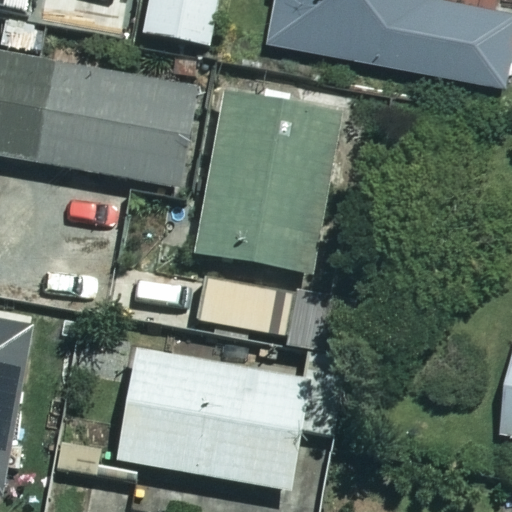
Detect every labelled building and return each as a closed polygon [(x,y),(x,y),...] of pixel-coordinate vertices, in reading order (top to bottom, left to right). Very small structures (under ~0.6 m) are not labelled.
[(228,0),(160,0),(153,38),(219,50),(228,0)] [(444,0),(288,0),(281,48),(511,87),(511,23),(442,11),(444,0)] [(208,96),(0,60),(0,159),(191,192),(208,96)] [(358,120),(240,98),(210,260),(328,282),(358,120)] [(331,302),(218,281),(210,327),(323,347),(331,302)] [(327,386),(154,354),(133,467),(306,499),(327,386)]
